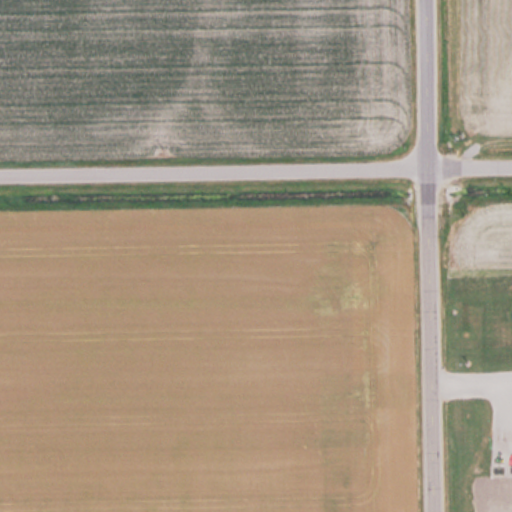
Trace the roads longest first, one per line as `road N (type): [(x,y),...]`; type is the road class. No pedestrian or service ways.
road 1 (residential): [(439,511),(431,0)]
road 2 (residential): [(0,174),(511,166)]
